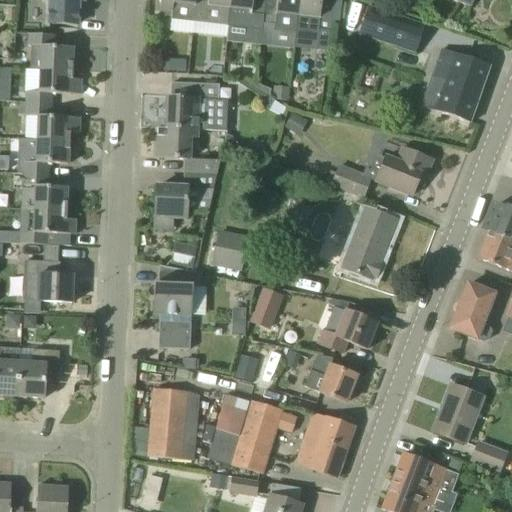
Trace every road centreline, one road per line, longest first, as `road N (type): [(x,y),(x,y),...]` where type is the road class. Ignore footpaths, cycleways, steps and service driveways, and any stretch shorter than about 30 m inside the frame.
road 1 (tertiary): [(355,511),(402,369),(511,93)]
road 2 (residential): [(105,445),(128,0)]
